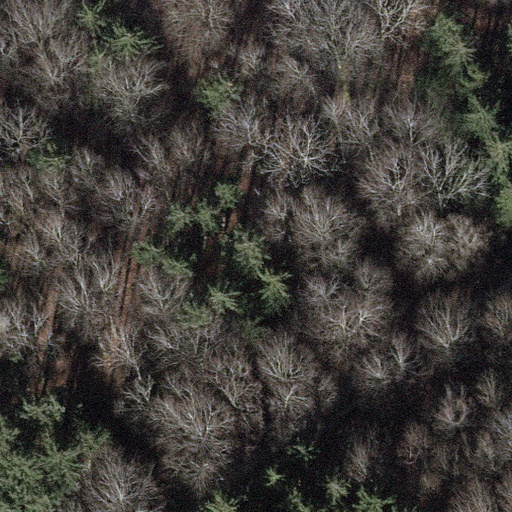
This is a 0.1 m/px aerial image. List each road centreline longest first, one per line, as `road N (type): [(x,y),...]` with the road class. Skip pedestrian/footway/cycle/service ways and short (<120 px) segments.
road 1 (track): [(0,169),(264,53),(511,10)]
road 2 (track): [(511,299),(261,451),(205,511)]
